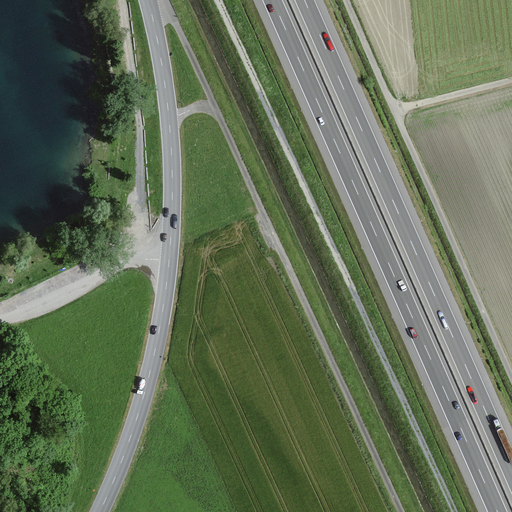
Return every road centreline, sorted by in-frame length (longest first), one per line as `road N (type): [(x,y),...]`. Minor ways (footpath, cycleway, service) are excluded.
road 1 (track): [(454,511),(218,0)]
road 2 (motorway): [(272,0),(496,511)]
road 3 (motorway): [(511,473),(304,0)]
road 4 (unclassified): [(401,511),(214,106)]
road 5 (tertiary): [(169,121),(163,303),(141,401),(99,511)]
road 6 (unclassified): [(511,376),(394,110)]
road 7 (track): [(0,319),(111,267),(168,260)]
road 8 (tertiary): [(148,0),(169,121)]
road 9 (unclassified): [(511,80),(394,110)]
road 10 (unclassified): [(394,110),(346,0)]
